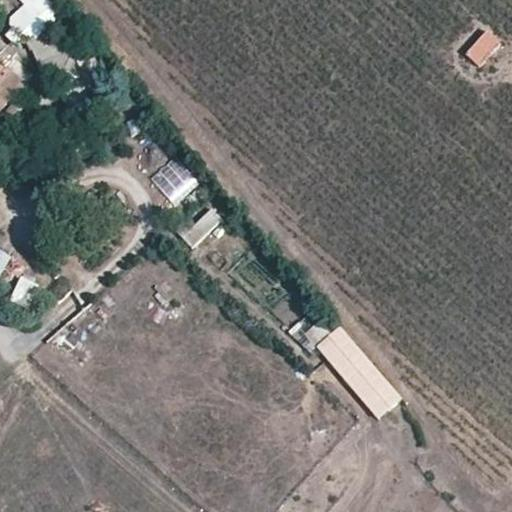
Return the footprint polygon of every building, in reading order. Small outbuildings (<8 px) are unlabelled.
[(25,0),(5,17),(21,36),(57,7),(51,0),(25,0)] [(502,46),(489,33),(467,57),(481,69),(502,46)] [(19,55),(9,46),(0,56),(0,60),(8,67),(19,55)] [(45,83),(63,76),(68,89),(86,82),(73,51),(38,65),(45,83)] [(0,113),(26,84),(8,67),(0,60),(0,113)] [(149,179),(169,203),(195,182),(175,158),(149,179)] [(214,209),(180,235),(190,249),(224,223),(214,209)] [(0,250),(0,276),(11,257),(0,250)] [(12,296),(27,303),(34,286),(20,279),(12,296)] [(392,389),(341,329),(318,349),(368,409),(392,389)] [(403,401),(392,389),(368,409),(379,421),(403,401)]
